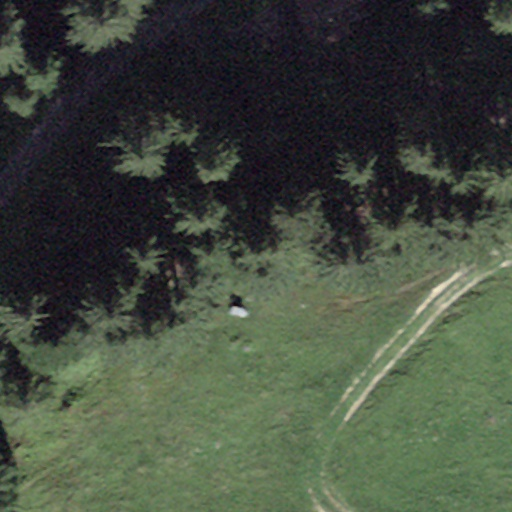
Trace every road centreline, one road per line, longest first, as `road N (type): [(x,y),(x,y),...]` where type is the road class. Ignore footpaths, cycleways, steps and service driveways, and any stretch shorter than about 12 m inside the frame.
road 1 (track): [(511,245),(454,275),(376,354),(320,435),(313,470),(343,511)]
road 2 (track): [(0,200),(104,70),(176,0)]
road 3 (track): [(396,0),(426,45),(511,97)]
